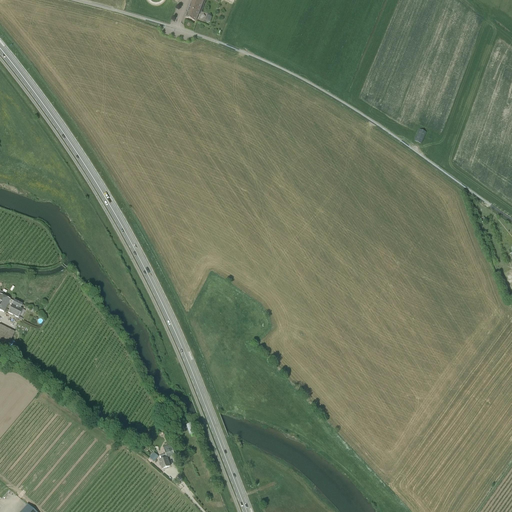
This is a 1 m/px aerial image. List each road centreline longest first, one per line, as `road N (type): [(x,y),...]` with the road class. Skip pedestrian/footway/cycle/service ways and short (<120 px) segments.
road 1 (primary): [(247,511),(150,279),(60,127),(0,49)]
road 2 (unclassified): [(511,220),(282,69),(77,0)]
